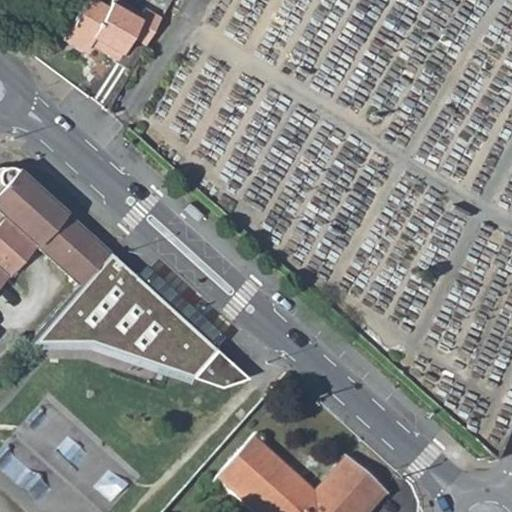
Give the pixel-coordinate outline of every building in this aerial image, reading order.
[(128,35),(143,44),(145,45),(159,16),(142,6),(139,12),(118,0),(109,0),(106,5),(96,0),(82,0),(60,38),(81,51),(86,42),(114,58),(128,35)] [(78,284),(107,252),(31,184),(14,168),(9,172),(0,169),(0,279),(15,262),(7,255),(24,236),(33,243),(72,278),(78,284)] [(201,214),(188,202),(182,208),(195,220),(201,214)] [(7,255),(15,262),(33,243),(24,236),(7,255)] [(244,376),(107,252),(78,284),(27,340),(86,341),(193,378),(219,386),(244,376)] [(247,437),(211,478),(232,497),(249,511),(362,511),(381,492),(345,460),(313,495),(279,464),(247,437)]
